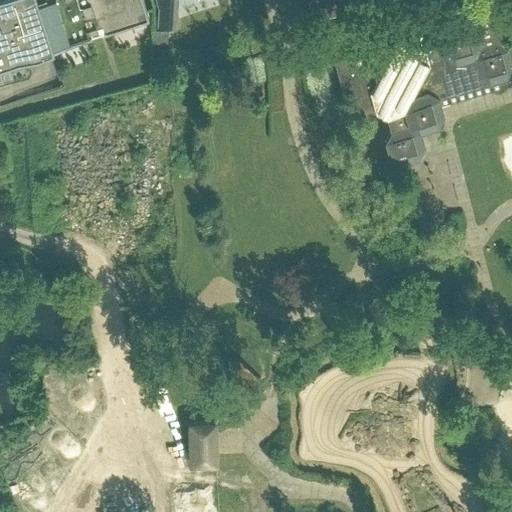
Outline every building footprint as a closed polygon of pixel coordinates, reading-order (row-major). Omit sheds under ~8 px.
[(0,0),(0,70),(2,70),(0,64),(0,59),(11,56),(12,58),(14,57),(11,46),(29,40),(31,47),(49,41),(50,45),(52,44),(51,41),(68,35),(66,28),(85,22),(88,32),(91,32),(90,30),(102,26),(103,28),(105,27),(102,16),(120,10),(123,17),(144,10),(146,18),(147,18),(149,18),(143,0),(0,0)] [(156,0),(158,6),(158,27),(175,27),(176,14),(175,13),(176,0),(156,0)] [(307,0),(312,20),(345,12),(342,0),(307,0)] [(390,129),(383,140),(389,158),(390,159),(400,165),(414,161),(418,159),(425,148),(420,131),(429,128),(437,126),(443,114),(440,103),(439,97),(489,83),(491,89),(509,84),(510,84),(508,78),(511,70),(511,58),(509,48),(504,45),(507,40),(505,35),(511,32),(511,9),(499,13),(410,39),(394,43),(388,54),(372,59),(360,53),(334,61),(340,80),(341,85),(348,110),(349,113),(356,111),(358,111),(377,106),(384,110),(390,129)] [(173,264),(174,124),(142,124),(142,115),(39,114),(39,131),(0,130),(0,196),(12,197),(11,258),(43,258),(43,233),(145,234),(144,264),(173,264)] [(55,493),(36,496),(38,509),(57,506),(55,493)]
